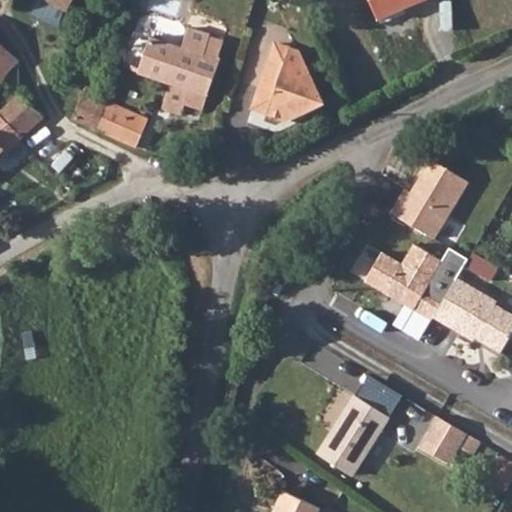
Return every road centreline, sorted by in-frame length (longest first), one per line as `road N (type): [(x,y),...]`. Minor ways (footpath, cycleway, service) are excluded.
road 1 (residential): [(352,141),(361,180),(311,297),(511,414)]
road 2 (unclassified): [(255,202),(225,268),(185,511)]
road 3 (unclassified): [(255,202),(158,184),(117,190),(0,253)]
road 4 (unclassified): [(511,69),(352,141)]
